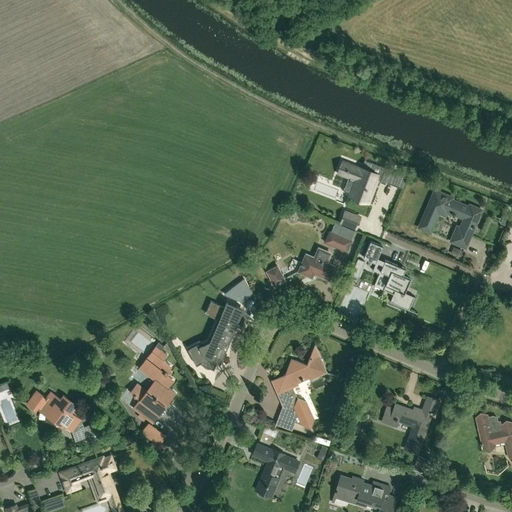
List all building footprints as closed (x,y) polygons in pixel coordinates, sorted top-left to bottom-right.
[(342,161),(338,172),(344,174),(355,178),(349,195),(367,202),(376,178),(394,184),(398,172),(384,167),(371,162),(368,170),(360,167),(359,168),(347,163),(342,161)] [(474,225),(481,210),(469,205),(469,206),(451,198),(452,197),(434,189),(418,227),(429,232),(432,225),(438,212),(444,214),(446,210),(451,212),(450,213),(454,215),(454,214),(463,218),(459,228),(457,226),(451,241),(465,247),(474,225)] [(340,223),(352,228),(355,229),(360,217),(351,213),(345,211),(340,223)] [(351,240),(338,235),(329,231),(324,242),(347,252),(351,240)] [(405,269),(405,268),(385,260),(377,257),(382,246),(370,241),(363,257),(376,262),(372,270),(388,277),(383,290),(393,294),(390,301),(408,309),(414,297),(415,297),(404,292),(405,291),(404,291),(409,280),(410,279),(403,275),(405,269)] [(302,266),(300,273),(310,277),(312,273),(329,280),(335,266),(324,261),(328,252),(318,247),(314,257),(305,253),(300,266),(302,266)] [(358,258),(351,275),(358,278),(365,261),(358,258)] [(277,266),(266,271),(274,286),(285,281),(277,266)] [(353,284),(342,309),(360,317),(370,292),(353,284)] [(188,349),(187,347),(186,347),(196,365),(197,365),(196,364),(200,362),(201,363),(201,364),(214,369),(217,362),(223,347),(220,345),(224,336),(227,337),(238,312),(224,307),(210,341),(209,341),(199,347),(198,344),(188,349)] [(288,373),(283,375),(284,377),(272,383),(277,394),(278,393),(285,408),(283,408),(280,416),(279,415),(279,416),(311,428),(314,420),(306,401),(297,398),(292,387),(295,386),(297,381),(307,377),(312,379),(326,372),(317,350),(313,349),(307,364),(295,360),(290,362),(287,369),(288,373)] [(160,415),(161,415),(163,416),(165,415),(165,413),(164,411),(163,410),(176,393),(168,387),(174,380),(169,376),(172,373),(169,370),(172,367),(164,360),(167,356),(161,351),(152,362),(147,359),(140,368),(155,380),(134,408),(140,413),(139,415),(140,418),(142,419),(145,419),(147,417),(154,422),(160,415)] [(63,395),(60,399),(50,392),(47,397),(46,396),(45,396),(40,392),(39,393),(36,391),(26,404),(35,410),(38,406),(46,413),(46,421),(54,427),(58,421),(72,431),(80,420),(79,419),(79,418),(79,417),(79,416),(79,415),(79,414),(78,413),(77,413),(77,412),(76,412),(75,412),(74,412),(73,412),(72,413),(71,414),(71,413),(77,405),(63,395)] [(434,414),(438,402),(427,398),(422,411),(415,408),(414,412),(396,406),(395,409),(388,407),(383,422),(394,426),(396,421),(398,422),(398,420),(414,425),(406,449),(417,452),(430,413),(434,414)] [(493,415),(488,416),(488,415),(480,413),(475,417),(482,449),(490,451),(495,447),(494,444),(504,442),(507,457),(511,458),(511,422),(506,420),(501,425),(500,421),(498,421),(497,416),(493,415)] [(89,443),(102,438),(93,423),(84,427),(89,443)] [(152,424),(146,433),(156,441),(153,445),(158,448),(161,444),(151,437),(158,428),(152,424)] [(256,490),(259,492),(258,493),(259,495),(266,498),(268,497),(269,495),(272,497),(279,478),(274,476),(278,465),(294,471),(298,461),(283,455),(283,453),(273,449),(272,450),(257,444),(253,454),(269,461),(256,490)] [(326,460),(330,447),(324,445),(320,458),(326,460)] [(103,499),(111,496),(113,496),(116,503),(118,502),(106,470),(114,467),(110,457),(103,459),(102,457),(60,473),(67,492),(79,487),(77,481),(88,477),(94,491),(99,489),(103,499)] [(371,487),(363,484),(356,482),(356,480),(340,475),(334,495),(349,500),(348,502),(355,504),(357,499),(372,504),(371,506),(379,508),(377,511),(391,511),(396,498),(387,495),(390,486),(373,481),(371,487)] [(37,490),(29,492),(33,503),(41,500),(37,490)]
